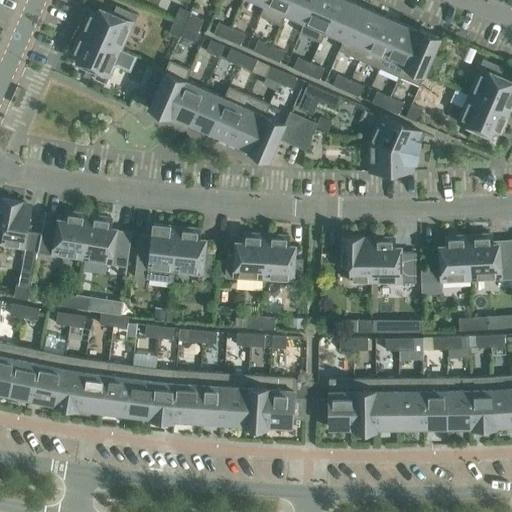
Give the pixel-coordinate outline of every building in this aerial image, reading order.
[(281,25),(286,14),(285,13),(290,0),(267,0),(265,5),(264,4),(259,15),(281,25)] [(286,14),(304,22),(305,22),(314,0),(290,0),(285,13),(286,14)] [(320,42),(325,31),(324,31),(337,0),(314,0),(305,22),(304,22),(299,33),(320,42)] [(325,31),(343,39),(344,39),(359,4),(349,0),(337,0),(324,31),(325,31)] [(343,39),(339,50),(359,59),(379,13),(359,4),(344,39),(343,39)] [(83,24),(85,25),(82,32),(121,49),(136,15),(116,6),(113,13),(102,8),(99,15),(89,10),(83,24)] [(190,12),(179,7),(173,20),(185,25),(189,14),(190,12)] [(379,13),(359,59),(379,68),(399,22),(379,13)] [(203,19),(189,14),(185,25),(198,30),(203,19)] [(179,37),(180,36),(185,25),(173,20),(168,32),(179,37)] [(218,22),(213,33),(226,39),(231,28),(218,22)] [(399,22),(379,68),(399,76),(419,30),(418,30),(399,22)] [(180,36),(193,41),(198,30),(185,25),(180,36)] [(239,44),(244,33),(231,28),(226,39),(239,44)] [(419,28),(418,30),(419,30),(399,76),(419,85),(424,75),(430,62),(440,38),(419,28)] [(77,38),(71,52),(81,56),(78,63),(93,69),(97,71),(94,78),(106,83),(109,76),(114,66),(117,64),(130,70),(136,56),(121,49),(82,32),(79,39),(77,38)] [(257,39),(253,50),(266,56),(271,45),(257,39)] [(205,51),(219,57),(223,45),(210,40),(205,51)] [(279,62),(284,51),(271,45),(266,56),(279,62)] [(230,48),(225,60),(238,65),(243,54),(230,48)] [(252,71),(257,60),(243,54),(238,65),(252,71)] [(297,56),(292,68),(306,73),(310,62),(297,56)] [(511,88),(509,87),(511,80),(500,75),(504,68),(483,59),(469,94),(508,111),(511,104),(511,88)] [(170,116),(171,115),(170,114),(185,80),(186,80),(191,69),(169,60),(165,69),(160,82),(149,107),(170,116)] [(319,79),(324,68),(310,62),(306,73),(319,79)] [(441,67),(430,62),(424,75),(435,80),(441,67)] [(148,77),(160,82),(165,69),(154,64),(148,77)] [(270,66),(265,77),(278,83),(283,71),(270,66)] [(291,88),(296,77),(283,71),(278,83),(291,88)] [(337,74),(332,85),(345,91),(350,79),(337,74)] [(358,96),(363,85),(350,79),(345,91),(358,96)] [(190,123),(205,88),(186,80),(185,80),(170,114),(171,115),(190,123)] [(229,86),(224,97),(225,97),(210,132),(229,140),(249,94),(229,86)] [(210,132),(225,97),(224,97),(205,88),(190,123),(210,132)] [(376,91),(372,102),(385,108),(390,97),(376,91)] [(130,106),(142,111),(147,99),(135,93),(130,106)] [(304,93),(297,108),(312,114),(319,100),(304,93)] [(265,114),(270,103),(249,94),(229,140),(248,149),(249,149),(264,114),(265,114)] [(501,133),(507,119),(505,118),(508,111),(469,94),(457,121),(488,135),(491,128),(501,133)] [(398,114),(403,102),(390,97),(385,108),(398,114)] [(411,104),(406,117),(417,122),(422,109),(411,104)] [(290,112),(285,123),(279,138),(292,143),(303,118),(290,112)] [(248,149),(248,150),(269,160),(279,138),(285,123),(265,114),(264,114),(249,149),(248,149)] [(380,114),(368,141),(418,151),(420,141),(418,140),(421,132),(380,114)] [(320,116),(316,126),(328,131),(332,121),(320,116)] [(305,149),(316,123),(303,118),(292,143),(305,149)] [(368,141),(368,171),(413,170),(413,162),(416,162),(418,151),(368,141)] [(22,204),(23,202),(1,198),(0,202),(0,225),(5,227),(1,244),(23,248),(31,206),(22,204)] [(44,215),(37,251),(82,258),(88,216),(81,215),(81,213),(67,210),(65,218),(44,215)] [(111,217),(96,215),(96,217),(88,216),(82,258),(111,263),(114,244),(116,229),(109,228),(111,217)] [(139,240),(135,277),(172,281),(173,271),(172,271),(177,228),(169,227),(169,225),(153,223),(151,242),(139,240)] [(172,271),(173,271),(209,275),(211,253),(204,252),(205,240),(198,239),(200,228),(185,227),(184,229),(177,228),(172,271)] [(227,255),(226,276),(263,279),(266,236),(258,236),(258,233),(243,232),(243,243),(235,243),(235,255),(227,255)] [(476,236),(468,237),(471,280),(500,278),(511,277),(511,257),(499,259),(499,244),(491,244),(491,233),(476,234),(476,236)] [(288,246),(288,235),(273,234),(273,236),(266,236),(263,279),(301,281),(302,259),(294,259),(295,246),(288,246)] [(446,236),(446,246),(439,247),(441,281),(471,280),(468,237),(461,237),(461,235),(446,236)] [(350,264),(350,282),(371,282),(371,239),(363,239),(363,237),(341,237),(341,264),(350,264)] [(379,237),(379,239),(371,239),(371,282),(401,282),(401,248),(394,248),(394,237),(379,237)] [(114,244),(111,263),(126,266),(129,246),(114,244)] [(28,299),(30,287),(16,285),(13,297),(28,299)] [(62,293),(60,305),(74,307),(76,295),(62,293)] [(88,310),(90,298),(76,295),(74,307),(88,310)] [(12,303),(10,315),(23,317),(26,305),(12,303)] [(37,320),(39,308),(26,305),(23,317),(37,320)] [(168,308),(157,307),(156,319),(166,320),(168,308)] [(181,322),(182,310),(168,308),(167,320),(181,322)] [(57,311),(55,323),(69,325),(71,313),(57,311)] [(101,312),(99,324),(113,326),(115,314),(101,312)] [(83,327),(85,315),(71,313),(69,325),(83,327)] [(127,328),(129,316),(115,314),(113,326),(127,328)] [(247,315),(246,327),(260,328),(261,316),(247,315)] [(274,329),(275,317),(261,316),(260,328),(274,329)] [(487,328),(486,316),(472,317),(473,329),(487,328)] [(290,317),(290,327),(303,328),(304,317),(290,317)] [(458,318),(459,330),(473,329),(472,317),(458,318)] [(357,319),(357,331),(371,332),(371,319),(357,319)] [(385,332),(385,320),(371,319),(371,332),(385,332)] [(146,324),(144,336),(158,338),(160,325),(146,324)] [(172,339),(174,327),(160,325),(158,338),(172,339)] [(189,329),(188,341),(202,342),(203,330),(189,329)] [(216,343),(217,331),(203,330),(202,342),(216,343)] [(236,333),(236,345),(250,346),(251,334),(236,333)] [(264,347),(265,335),(251,334),(250,346),(264,347)] [(476,335),(477,347),(491,347),(490,334),(476,335)] [(505,346),(504,334),(490,334),(491,347),(505,346)] [(271,347),(286,348),(286,336),(272,335),(271,347)] [(433,337),(433,349),(447,349),(447,336),(433,337)] [(461,348),(461,336),(447,336),(447,349),(461,348)] [(339,338),(339,350),(353,350),(353,338),(339,338)] [(367,350),(367,338),(353,338),(353,350),(367,350)] [(385,338),(385,350),(399,350),(399,338),(385,338)] [(413,350),(413,338),(399,338),(399,350),(413,350)] [(0,392),(8,394),(18,345),(0,341),(0,392)] [(31,398),(41,350),(18,345),(8,394),(31,398)] [(55,403),(64,355),(41,350),(31,398),(54,402),(55,403)] [(85,358),(64,355),(55,403),(54,402),(53,404),(79,408),(79,407),(78,407),(85,358)] [(102,410),(108,361),(85,358),(78,407),(79,407),(102,410)] [(126,413),(132,364),(108,361),(102,410),(126,413)] [(149,416),(156,368),(132,364),(126,413),(149,416)] [(149,416),(148,418),(174,420),(174,418),(173,418),(176,370),(156,368),(149,416)] [(200,372),(176,370),(173,418),(174,418),(197,420),(200,372)] [(221,422),(224,373),(200,372),(197,420),(221,422)] [(245,423),(248,374),(224,373),(221,422),(244,423),(245,423)] [(511,424),(511,373),(491,375),(495,426),(496,425),(511,424)] [(244,423),(244,425),(267,427),(267,425),(269,375),(248,374),(245,423),(244,423)] [(267,425),(291,426),(292,417),(304,418),(305,398),(293,397),(294,377),(269,375),(267,425)] [(471,427),(496,426),(496,425),(495,426),(491,375),(471,377),(472,427),(471,427)] [(400,427),(399,377),(375,378),(376,427),(400,427)] [(424,427),(423,377),(399,377),(400,427),(424,427)] [(447,427),(447,377),(423,377),(424,427),(447,427)] [(472,427),(471,377),(447,377),(447,427),(471,427),(472,427)] [(317,399),(317,419),(329,419),(329,428),(353,427),(354,427),(354,378),(329,378),(329,399),(317,399)] [(353,427),(353,429),(376,429),(376,427),(375,378),(354,378),(354,427),(353,427)]
